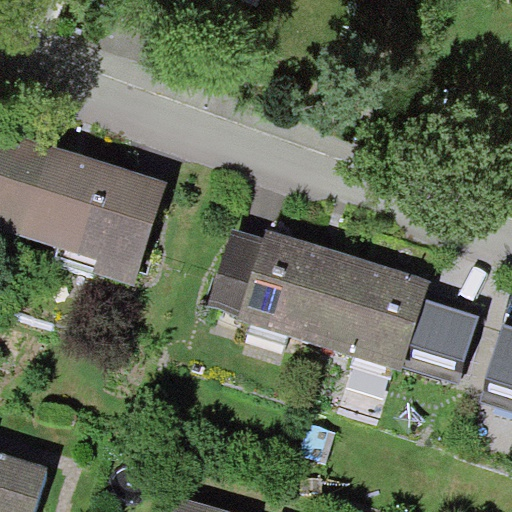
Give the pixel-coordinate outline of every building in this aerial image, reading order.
[(0,244),(29,254),(55,168),(0,150),(0,244)] [(55,168),(29,254),(142,289),(169,204),(55,168)] [(215,332),(313,361),(341,272),(242,242),(215,332)] [(341,272),(313,361),(407,390),(414,368),(444,378),(459,328),(431,319),(436,301),(341,272)] [(38,511),(48,483),(0,467),(0,511),(38,511)]
